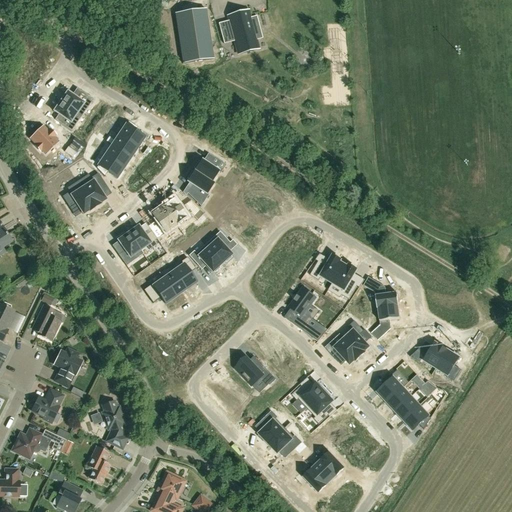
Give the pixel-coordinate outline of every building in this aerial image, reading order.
[(182,64),(214,59),(206,9),(175,14),(182,64)] [(224,44),(235,41),(239,55),(258,50),(256,40),(262,39),(256,16),(250,18),(248,11),(228,16),(230,21),(218,24),(224,44)] [(76,89),(72,96),(67,92),(60,102),(81,117),(93,100),(76,89)] [(58,115),(55,120),(71,132),(81,117),(60,102),(53,112),(58,115)] [(134,132),(137,128),(128,122),(118,136),(137,149),(144,138),(134,132)] [(36,145),(35,147),(40,152),(41,151),(45,155),(50,150),(53,147),(58,143),(53,138),(55,136),(50,130),(48,132),(42,127),(30,139),(36,145)] [(111,146),(130,159),(137,149),(118,136),(114,141),(108,137),(105,142),(111,146)] [(123,169),(130,159),(111,146),(105,156),(123,169)] [(96,169),(104,177),(107,173),(109,174),(116,179),(123,169),(105,156),(96,169)] [(200,163),(198,162),(194,169),(195,170),(194,172),(211,183),(218,172),(220,174),(226,166),(210,156),(205,163),(203,162),(201,161),(200,163)] [(211,183),(194,172),(193,173),(191,172),(187,179),(188,180),(187,182),(189,183),(192,186),(187,194),(201,207),(208,195),(206,194),(213,184),(211,183)] [(88,175),(77,182),(95,208),(100,205),(100,204),(105,200),(104,198),(101,194),(108,190),(98,174),(90,179),(88,175)] [(69,192),(62,197),(72,213),(79,209),(82,213),(83,215),(89,211),(89,212),(95,208),(77,182),(67,189),(69,192)] [(241,214),(237,220),(245,225),(249,218),(251,220),(254,222),(268,203),(256,195),(255,195),(248,190),(242,199),(249,204),(241,214)] [(173,199),(162,206),(176,226),(191,215),(197,221),(204,214),(191,201),(180,209),(175,201),(173,199)] [(156,221),(147,227),(156,240),(176,226),(162,206),(162,207),(163,207),(152,215),(154,217),(156,221)] [(212,222),(208,225),(214,231),(218,227),(212,222)] [(151,232),(145,236),(142,233),(138,226),(137,227),(135,226),(130,230),(131,231),(128,234),(140,251),(146,247),(149,251),(157,245),(154,241),(156,240),(151,232)] [(0,257),(7,254),(3,247),(11,242),(2,228),(0,229),(0,257)] [(232,228),(227,235),(235,242),(241,234),(232,228)] [(219,232),(205,246),(221,264),(224,261),(226,263),(231,258),(230,256),(231,255),(229,253),(225,248),(230,244),(219,232)] [(117,241),(122,247),(124,251),(118,255),(126,267),(136,259),(134,255),(140,251),(128,234),(124,236),(123,234),(117,238),(119,240),(117,241)] [(205,246),(196,254),(194,252),(188,256),(198,267),(202,262),(206,266),(212,273),(213,272),(214,273),(220,268),(218,267),(221,264),(205,246)] [(344,265),(340,263),(341,261),(333,256),(330,261),(327,267),(318,262),(310,276),(319,281),(321,277),(332,284),(344,265)] [(185,290),(196,283),(189,274),(195,270),(187,258),(180,263),(183,266),(173,272),(185,290)] [(349,266),(348,268),(344,265),(332,284),(344,291),(341,295),(341,296),(349,300),(357,287),(350,282),(355,274),(357,271),(349,266)] [(185,290),(173,272),(163,279),(176,297),(185,290)] [(30,283),(22,279),(15,283),(19,289),(30,283)] [(165,305),(176,297),(163,279),(153,286),(152,284),(143,291),(153,304),(160,298),(165,305)] [(376,287),(367,281),(363,287),(375,293),(377,310),(378,310),(378,309),(398,307),(399,307),(397,294),(386,295),(385,288),(383,286),(376,287)] [(311,306),(316,299),(312,296),(313,295),(306,289),(305,291),(303,289),(289,308),(291,309),(294,312),(288,321),(303,331),(312,319),(305,314),(311,306)] [(44,296),(41,302),(51,307),(54,301),(44,296)] [(0,339),(3,341),(8,331),(4,330),(14,311),(11,309),(11,306),(4,303),(1,305),(0,304),(0,339)] [(38,335),(51,341),(61,322),(52,318),(55,312),(44,306),(32,331),(38,334),(38,335)] [(384,331),(391,330),(390,321),(399,319),(398,307),(378,309),(378,310),(380,326),(371,334),(375,339),(384,331)] [(344,340),(360,358),(365,353),(364,352),(369,348),(365,344),(359,337),(364,332),(354,322),(349,327),(353,332),(344,340)] [(310,337),(318,342),(328,331),(319,324),(310,337)] [(266,367),(275,376),(284,368),(278,361),(280,360),(285,355),(281,350),(283,348),(275,340),(273,342),(269,338),(258,348),(270,360),(271,362),(266,367)] [(331,343),(325,349),(334,359),(339,354),(346,362),(350,366),(355,361),(355,362),(360,358),(344,340),(335,348),(331,343)] [(418,350),(410,358),(422,365),(424,362),(436,369),(447,351),(446,351),(447,349),(440,345),(439,346),(435,344),(433,347),(428,356),(418,350)] [(54,365),(60,368),(54,381),(67,388),(73,374),(75,375),(81,362),(76,359),(79,353),(67,347),(64,353),(60,351),(54,365)] [(447,351),(436,369),(447,376),(446,378),(454,382),(461,371),(454,366),(459,359),(447,351)] [(249,362),(247,359),(236,369),(254,389),(254,388),(264,379),(269,385),(270,386),(276,380),(262,365),(257,370),(249,362)] [(382,383),(385,387),(377,393),(387,404),(403,389),(391,375),(382,383)] [(417,376),(410,382),(418,391),(425,385),(417,376)] [(285,387),(280,382),(274,387),(279,392),(285,387)] [(425,385),(418,391),(426,400),(437,389),(428,382),(425,385)] [(301,387),(292,396),(297,402),(298,400),(307,409),(326,391),(321,386),(320,388),(316,383),(314,385),(306,392),(301,387)] [(403,389),(387,404),(395,412),(411,398),(403,389)] [(44,401),(38,398),(31,412),(44,418),(43,419),(51,423),(58,408),(57,407),(62,396),(50,390),(44,401)] [(326,391),(307,409),(315,418),(313,420),(319,425),(328,416),(324,411),(331,404),(333,402),(329,398),(331,397),(326,391)] [(411,398),(395,412),(403,421),(419,406),(411,398)] [(114,401),(102,406),(105,415),(104,418),(106,425),(109,427),(111,431),(106,442),(107,442),(114,446),(115,446),(124,451),(129,440),(122,437),(125,432),(122,425),(120,424),(123,419),(119,407),(116,408),(114,401)] [(413,432),(419,426),(424,431),(431,419),(419,406),(403,421),(413,432)] [(260,436),(259,437),(263,442),(265,441),(268,445),(285,429),(276,419),(277,418),(272,412),(261,422),(266,428),(261,433),(259,435),(260,436)] [(96,426),(104,423),(101,415),(93,417),(96,426)] [(285,429),(268,445),(278,454),(280,452),(285,447),(291,454),(295,450),(302,443),(295,436),(294,438),(285,429)] [(31,460),(34,453),(36,454),(37,453),(39,452),(40,451),(45,453),(51,441),(30,431),(27,437),(24,439),(19,437),(15,446),(15,448),(15,450),(15,451),(16,452),(18,453),(25,457),(31,460)] [(54,443),(51,449),(60,453),(66,441),(56,435),(52,443),(54,443)] [(73,444),(66,441),(60,453),(67,456),(73,444)] [(302,443),(295,450),(299,454),(306,447),(302,443)] [(86,467),(88,468),(92,470),(88,479),(101,485),(110,465),(105,462),(109,453),(96,447),(89,461),(86,467)] [(325,449),(317,457),(318,459),(336,477),(344,469),(325,449)] [(318,459),(310,467),(327,486),(336,477),(318,459)] [(310,467),(301,476),(318,494),(327,486),(310,467)] [(5,481),(0,481),(0,496),(19,497),(19,482),(18,482),(18,470),(5,470),(5,481)] [(161,492),(176,499),(184,482),(167,473),(161,485),(163,486),(161,492)] [(82,491),(64,483),(57,496),(61,498),(56,509),(62,511),(63,511),(64,511),(67,511),(74,511),(80,500),(78,499),(82,491)] [(177,507),(173,505),(175,499),(176,499),(161,492),(154,505),(151,511),(153,511),(179,511),(180,511),(177,507)] [(200,511),(208,511),(213,506),(200,497),(193,506),(200,511)]
